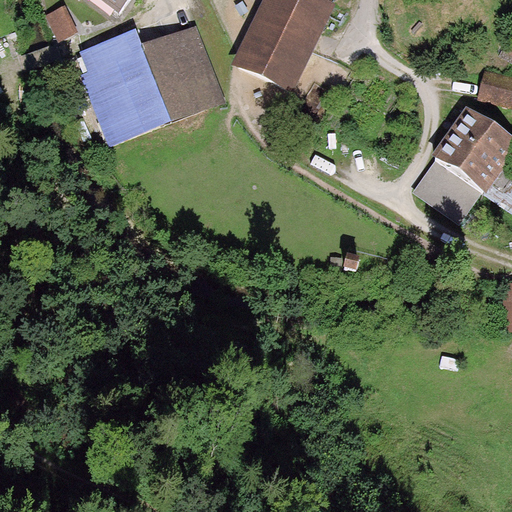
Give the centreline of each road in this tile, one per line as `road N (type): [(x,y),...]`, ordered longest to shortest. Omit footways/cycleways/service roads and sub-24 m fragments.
road 1 (track): [(0,429),(138,511)]
road 2 (track): [(511,270),(399,208),(399,198)]
